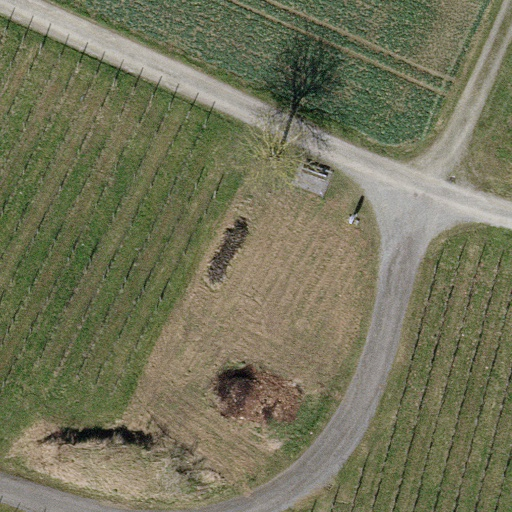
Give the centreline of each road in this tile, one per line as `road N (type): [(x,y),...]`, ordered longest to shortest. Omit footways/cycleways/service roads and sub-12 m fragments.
road 1 (track): [(7,0),(430,190)]
road 2 (track): [(430,190),(353,424),(301,487),(233,511)]
road 3 (track): [(511,15),(430,190)]
